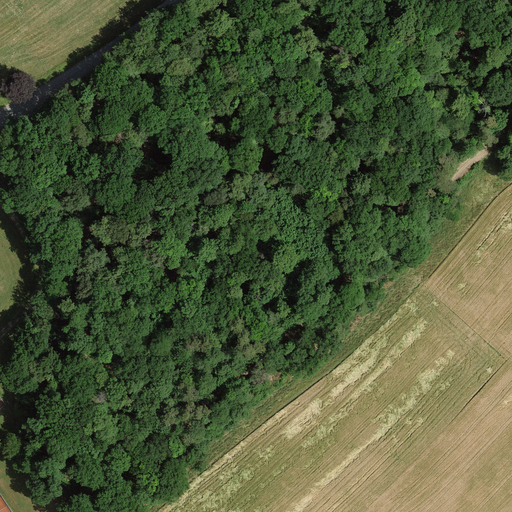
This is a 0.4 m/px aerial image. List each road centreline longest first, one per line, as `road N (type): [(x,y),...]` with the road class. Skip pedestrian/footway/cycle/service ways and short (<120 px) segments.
road 1 (track): [(511,100),(219,374),(98,511)]
road 2 (unclassified): [(181,0),(0,117)]
